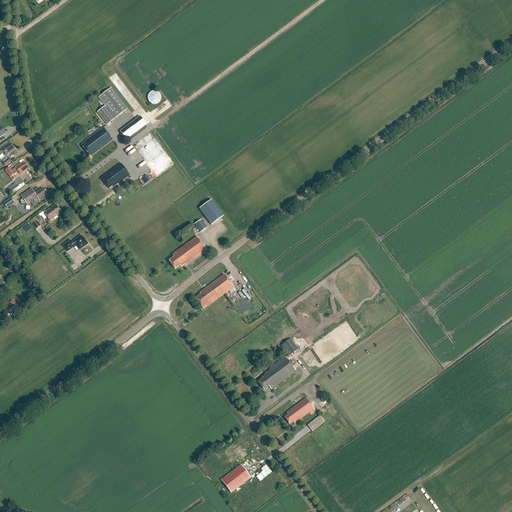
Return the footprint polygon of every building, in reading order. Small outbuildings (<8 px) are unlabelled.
[(97,113),(107,125),(128,109),(111,88),(99,98),(106,106),(97,113)] [(148,91),(148,104),(160,104),(160,91),(148,91)] [(140,117),(120,132),(126,140),(146,125),(140,117)] [(112,141),(103,128),(86,141),(87,142),(81,145),(90,157),(112,141)] [(6,155),(13,150),(12,149),(14,148),(11,143),(9,144),(8,143),(0,148),(0,154),(1,155),(4,153),(6,155)] [(9,158),(2,163),(5,166),(11,162),(9,158)] [(9,167),(5,170),(10,178),(18,172),(20,174),(27,169),(26,168),(27,167),(24,163),(23,164),(22,162),(15,168),(12,171),(9,167)] [(120,164),(101,178),(109,189),(112,186),(113,187),(119,183),(129,176),(120,164)] [(9,187),(14,194),(25,185),(20,179),(9,187)] [(21,196),(23,198),(21,200),(20,201),(20,203),(21,205),(23,206),(24,205),(26,204),(28,206),(31,203),(34,207),(37,205),(34,201),(38,198),(39,200),(46,195),(45,193),(46,193),(43,188),(42,189),(41,188),(34,193),(31,189),(21,196)] [(7,209),(14,202),(11,198),(3,204),(7,209)] [(224,216),(212,200),(199,209),(211,225),(224,216)] [(47,218),(49,221),(62,213),(56,205),(46,212),(45,210),(38,214),(40,217),(41,216),(44,220),(47,218)] [(42,226),(36,219),(35,218),(29,222),(36,230),(42,226)] [(201,220),(194,225),(200,233),(207,228),(201,220)] [(84,246),(87,244),(85,241),(80,236),(71,243),(70,240),(63,246),(62,246),(67,251),(75,245),(79,250),(84,246)] [(174,258),(169,261),(175,269),(180,266),(181,267),(185,265),(185,266),(206,250),(196,237),(172,255),(174,258)] [(200,294),(195,298),(204,310),(229,291),(231,294),(236,290),(227,277),(225,274),(204,289),(203,290),(199,293),(200,294)] [(298,349),(290,339),(281,346),(288,356),(298,349)] [(262,378),(258,382),(264,390),(269,387),(271,389),(277,385),(296,371),(285,357),(269,368),(270,370),(264,374),(265,375),(262,377),(262,378)] [(316,412),(306,399),(286,413),(288,415),(284,418),(289,425),(293,422),(295,424),(309,413),(311,415),(316,412)] [(324,423),(319,417),(308,426),(312,432),(324,423)] [(251,478),(241,465),(221,481),(231,494),(251,478)] [(263,472),(256,477),(260,482),(271,473),(266,466),(261,469),(263,472)]
